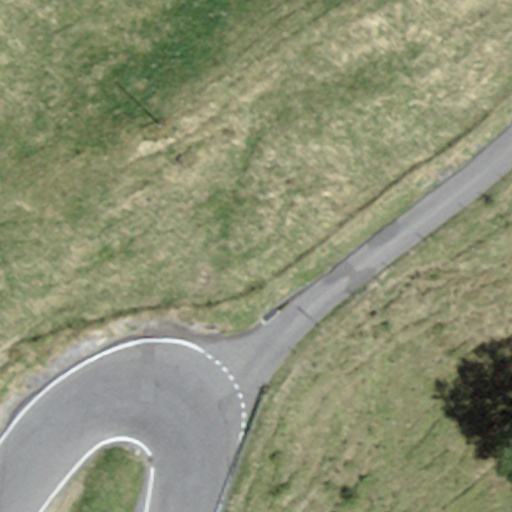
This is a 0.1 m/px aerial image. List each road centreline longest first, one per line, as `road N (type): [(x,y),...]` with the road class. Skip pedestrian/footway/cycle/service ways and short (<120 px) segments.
road 1 (unclassified): [(189,405),(511,144)]
road 2 (unclassified): [(0,498),(53,433),(104,397),(147,388),(189,405)]
